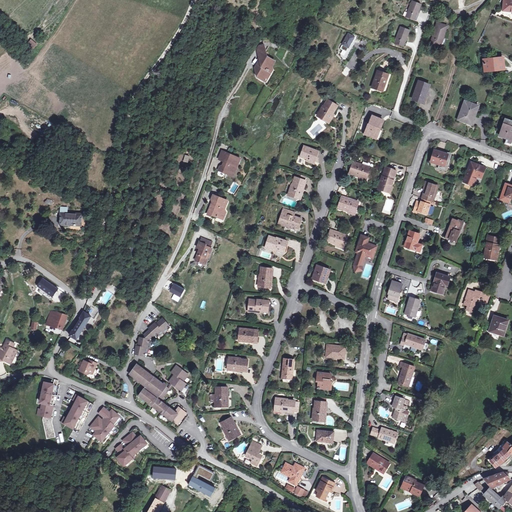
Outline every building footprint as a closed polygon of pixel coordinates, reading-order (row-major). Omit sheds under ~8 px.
[(412,1),(406,17),(415,20),(421,4),(412,1)] [(431,43),(439,46),(442,37),(443,38),(447,25),(437,22),(431,43)] [(401,27),(394,43),(404,46),(410,30),(401,27)] [(348,32),(340,47),(346,50),(349,45),(352,40),(353,41),(355,36),(348,32)] [(264,75),(268,78),(273,69),(273,67),(276,61),(268,56),(265,45),(259,46),(258,49),(260,59),(256,67),(258,76),(264,75)] [(502,61),(501,57),(482,61),(484,70),(499,67),(498,65),(503,64),(503,60),(502,61)] [(346,67),(342,73),(347,77),(351,70),(346,67)] [(374,84),(384,88),(389,74),(385,73),(384,75),(377,72),(374,84)] [(412,99),(421,102),(423,96),(425,97),(426,93),(428,93),(430,85),(419,81),(412,99)] [(323,106),(318,115),(328,121),(330,118),(329,117),(332,112),(334,113),(338,106),(328,100),(324,107),(323,106)] [(479,107),(465,102),(458,120),(472,125),(479,107)] [(366,134),(375,137),(379,129),(381,130),(385,120),(374,116),(370,126),(369,125),(366,134)] [(511,121),(506,119),(500,135),(507,138),(505,144),(511,145),(511,121)] [(17,128),(33,142),(39,135),(23,122),(17,128)] [(308,159),(315,161),(319,151),(305,146),(301,157),(308,159)] [(431,162),(448,167),(451,155),(435,150),(431,162)] [(229,172),(234,175),(238,167),(236,166),(239,158),(230,154),(230,156),(222,152),(219,159),(225,162),(223,166),(222,166),(220,167),(219,170),(228,174),(229,172)] [(362,176),(368,178),(371,167),(359,163),(359,164),(355,162),(351,173),(355,174),(354,175),(359,177),(360,175),(362,175),(362,176)] [(486,168),(474,163),(471,172),(468,171),(464,182),(474,185),(477,176),(482,178),(486,168)] [(379,189),(390,192),(391,187),(392,185),(393,185),(395,180),(394,180),(395,176),(397,171),(386,167),(385,172),(383,177),(383,176),(379,189)] [(288,195),(300,198),(301,194),(300,194),(301,188),(304,189),(307,180),(305,180),(297,177),(295,177),(294,181),(293,185),(292,184),(292,185),(288,195)] [(422,198),(432,201),(434,202),(439,186),(426,182),(425,186),(426,187),(425,190),(422,198)] [(511,185),(506,183),(501,199),(509,202),(511,197),(511,195),(511,185)] [(218,215),(217,217),(223,219),(226,212),(225,209),(228,201),(214,195),(211,200),(213,202),(214,204),(212,208),(211,207),(208,215),(212,216),(212,215),(213,213),(218,215)] [(350,211),(356,212),(359,202),(347,198),(343,197),(339,207),(343,208),(343,209),(348,211),(348,209),(350,210),(350,211)] [(431,205),(421,201),(421,202),(417,201),(414,212),(418,213),(418,211),(428,214),(431,205)] [(74,225),(80,225),(81,225),(82,214),(66,213),(66,207),(61,207),(61,213),(61,224),(71,224),(74,224),(74,225)] [(292,226),(296,227),(299,229),(302,219),(294,216),(295,213),(285,209),(283,213),(279,223),(289,227),(290,225),(292,225),(292,226)] [(453,237),(457,239),(464,221),(459,219),(458,221),(454,219),(447,237),(452,239),(453,237)] [(339,244),(344,246),(348,235),(335,231),(335,232),(331,230),(328,241),(332,242),(331,242),(336,244),(337,243),(339,244)] [(422,245),(417,243),(420,234),(410,231),(405,246),(420,251),(422,245)] [(277,250),(278,248),(285,250),(288,241),(277,237),(277,239),(269,236),(266,246),(277,250)] [(362,266),(366,255),(373,257),(377,246),(368,244),(369,238),(362,236),(357,252),(359,253),(355,265),(356,271),(363,270),(362,266)] [(500,238),(491,236),(488,247),(487,246),(485,257),(494,259),(495,253),(499,253),(501,244),(499,243),(500,238)] [(196,260),(204,263),(208,253),(209,254),(212,248),(210,247),(212,242),(203,239),(201,243),(199,242),(197,248),(200,249),(198,253),(196,260)] [(313,279),(324,282),(326,277),(328,278),(331,270),(317,265),(313,279)] [(258,286),(270,288),(271,284),(269,284),(270,278),(272,278),(273,269),(261,268),(261,276),(259,276),(258,286)] [(446,285),(452,287),(455,279),(438,273),(432,290),(443,293),(446,285)] [(43,277),(37,286),(53,297),(59,289),(43,277)] [(392,289),(391,294),(389,299),(398,302),(404,284),(393,281),(391,289),(392,289)] [(170,284),(165,292),(170,294),(174,287),(170,284)] [(37,286),(35,289),(51,300),(53,297),(37,286)] [(180,300),(184,292),(174,287),(170,294),(180,300)] [(474,291),(471,290),(472,290),(468,288),(463,303),(466,304),(465,308),(472,311),(477,296),(483,298),(482,300),(486,302),(489,294),(482,292),(483,291),(475,289),(474,291)] [(413,316),(418,299),(411,297),(408,306),(410,307),(407,314),(413,316)] [(260,312),(261,312),(268,312),(269,301),(258,299),(258,300),(250,299),(249,312),(258,313),(258,310),(260,310),(260,312)] [(422,300),(418,299),(413,316),(416,317),(422,300)] [(77,339),(91,317),(94,319),(99,312),(101,313),(103,310),(93,304),(86,313),(84,312),(79,321),(70,335),(77,339)] [(47,324),(52,325),(56,315),(51,312),(47,324)] [(56,315),(52,325),(63,328),(65,322),(67,316),(57,312),(56,315)] [(509,320),(499,317),(497,321),(494,320),(491,331),(504,335),(509,320)] [(135,354),(145,356),(146,353),(147,353),(149,348),(150,348),(151,344),(149,343),(150,340),(150,339),(154,335),(156,337),(158,334),(160,336),(163,332),(165,333),(168,330),(167,329),(170,326),(163,319),(157,324),(156,323),(149,328),(150,330),(144,335),(146,337),(145,339),(140,337),(138,346),(136,346),(135,354)] [(248,340),(248,342),(257,343),(259,331),(240,329),(239,339),(248,340)] [(428,344),(425,343),(426,340),(405,333),(401,345),(405,346),(406,344),(423,350),(423,349),(426,350),(428,344)] [(13,354),(15,350),(12,348),(14,344),(7,340),(3,348),(0,347),(0,360),(1,359),(10,364),(15,355),(13,354)] [(328,345),(326,357),(345,359),(346,347),(328,345)] [(238,368),(238,371),(247,372),(248,360),(240,359),(240,358),(229,357),(228,369),(233,369),(233,368),(238,368)] [(284,359),(283,378),(292,379),(294,360),(284,359)] [(92,368),(95,362),(89,360),(88,362),(83,360),(79,371),(87,374),(91,373),(93,373),(94,369),(92,368)] [(409,386),(414,371),(415,367),(401,362),(400,366),(404,367),(399,383),(409,386)] [(167,386),(163,384),(137,364),(130,374),(146,386),(139,396),(181,427),(190,415),(182,409),(178,414),(162,401),(164,398),(163,397),(170,389),(168,388),(166,387),(167,386)] [(171,383),(173,384),(181,390),(186,383),(184,382),(189,375),(176,365),(172,372),(175,374),(169,381),(171,383)] [(320,389),(321,388),(331,390),(332,381),(330,381),(331,378),(332,374),(318,373),(317,381),(319,382),(318,389),(320,389)] [(56,384),(45,382),(44,388),(42,387),(41,392),(43,392),(54,394),(56,384)] [(215,406),(227,406),(227,402),(225,402),(226,396),(228,396),(228,387),(216,388),(216,394),(216,396),(215,396),(215,402),(215,406)] [(39,402),(52,405),(54,394),(43,392),(42,398),(40,398),(39,402)] [(93,404),(75,394),(74,398),(76,399),(73,405),(74,406),(73,409),(72,411),(71,410),(66,419),(63,418),(61,421),(79,430),(93,404)] [(393,417),(405,422),(409,412),(405,411),(407,406),(403,405),(404,402),(404,399),(396,397),(393,407),(396,408),(393,417)] [(285,409),(285,412),(294,413),(295,401),(287,400),(287,399),(276,398),(275,410),(279,410),(280,409),(285,409)] [(313,420),(324,421),(325,417),(323,417),(324,411),(326,411),(327,402),(326,402),(316,401),(315,401),(314,409),(313,420)] [(52,406),(41,404),(40,408),(40,410),(38,410),(37,414),(42,415),(49,417),(52,406)] [(102,409),(99,412),(104,416),(112,423),(119,416),(113,411),(111,413),(109,412),(108,414),(102,409)] [(49,417),(42,415),(41,419),(46,438),(55,436),(51,421),(52,417),(49,417)] [(112,423),(104,416),(101,420),(104,421),(102,423),(96,418),(94,421),(107,432),(114,424),(112,423)] [(234,426),(236,425),(232,418),(221,423),(225,430),(224,431),(229,440),(239,435),(237,431),(236,432),(234,426)] [(107,432),(94,421),(91,424),(95,428),(94,429),(95,430),(93,433),(101,440),(107,432)] [(398,433),(382,428),(381,430),(374,427),(372,435),(379,437),(379,438),(395,443),(398,433)] [(318,430),(317,441),(333,443),(334,432),(318,430)] [(132,431),(131,433),(137,440),(142,436),(140,435),(137,437),(132,431)] [(131,433),(128,435),(139,449),(146,442),(142,436),(137,440),(131,433)] [(139,449),(128,435),(124,438),(130,446),(126,449),(131,455),(139,449)] [(253,459),(252,463),(258,466),(262,457),(258,455),(262,445),(253,441),(246,456),(253,459)] [(509,451),(511,447),(511,444),(508,442),(503,447),(505,448),(490,461),(496,467),(506,459),(507,458),(511,453),(509,451)] [(132,457),(131,455),(126,449),(125,448),(121,443),(118,446),(123,452),(121,453),(119,451),(116,454),(124,464),(132,457)] [(377,467),(385,472),(390,464),(374,454),(368,463),(376,468),(377,467)] [(290,482),(296,485),(297,485),(305,468),(296,464),(294,468),(286,464),(282,472),(292,477),(289,482),(290,482)] [(507,475),(504,472),(484,479),(485,480),(479,482),(475,484),(480,490),(483,488),(484,489),(490,485),(493,488),(511,479),(507,475)] [(412,490),(411,492),(420,496),(425,485),(416,481),(417,480),(407,476),(402,486),(412,490)] [(319,491),(317,496),(326,500),(330,490),(331,491),(335,484),(326,480),(325,484),(321,482),(317,490),(319,491)] [(156,499),(164,503),(171,490),(162,485),(154,498),(156,499)] [(303,494),(305,490),(298,487),(295,493),(302,496),(303,494)] [(495,505),(501,498),(490,488),(484,494),(495,505)] [(504,500),(501,498),(495,505),(500,509),(506,502),(504,500)] [(158,511),(164,503),(156,499),(148,511),(132,511),(131,511),(158,511)]
